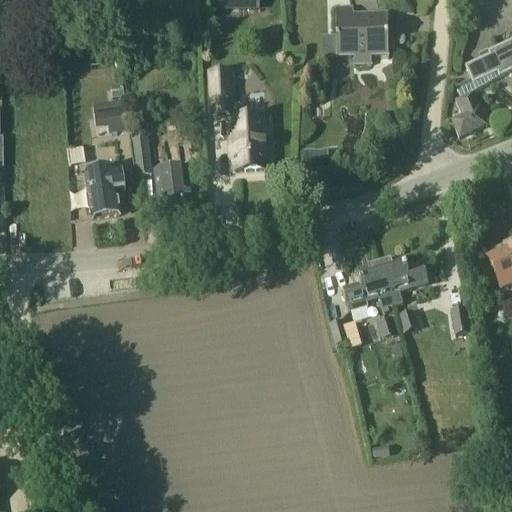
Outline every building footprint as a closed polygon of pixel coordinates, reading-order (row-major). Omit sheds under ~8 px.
[(352,9),(335,9),(336,61),(353,60),(353,68),(371,67),(371,60),(388,60),(387,15),(354,16),(352,9)] [(52,11),(10,11),(10,32),(52,32),(52,11)] [(462,119),(451,124),(459,141),(485,128),(471,97),(470,97),(470,96),(499,79),(511,72),(511,42),(487,54),(489,58),(465,69),(472,85),(457,93),(460,101),(455,103),(462,119)] [(130,57),(122,58),(125,76),(133,74),(130,57)] [(99,80),(117,79),(116,62),(73,63),(75,105),(99,104),(99,80)] [(228,77),(210,78),(213,117),(230,116),(231,124),(229,124),(232,175),(267,173),(264,122),(241,124),(240,109),(230,109),(228,77)] [(120,90),(111,91),(112,101),(121,100),(120,90)] [(123,105),(93,109),(96,131),(108,129),(109,137),(126,135),(123,105)] [(149,142),(133,144),(138,181),(153,179),(149,142)] [(170,174),(154,176),(160,225),(192,221),(186,172),(185,172),(181,143),(166,145),(170,174)] [(327,155),(303,155),(303,165),(327,164),(327,155)] [(113,174),(85,179),(92,222),(119,218),(117,200),(123,199),(119,175),(113,176),(113,174)] [(503,253),(487,260),(500,290),(511,284),(511,251),(504,255),(503,253)] [(402,262),(379,268),(392,310),(402,307),(398,294),(427,286),(423,270),(406,275),(402,262)] [(359,288),(342,293),(347,310),(349,309),(350,315),(367,310),(365,304),(378,301),(381,313),(392,310),(379,268),(355,275),(359,288)] [(463,311),(448,313),(452,339),(467,337),(463,311)] [(412,314),(397,318),(402,337),(417,333),(412,314)] [(390,320),(379,323),(384,341),(395,338),(390,320)] [(342,324),(329,327),(334,349),(347,346),(342,324)]
